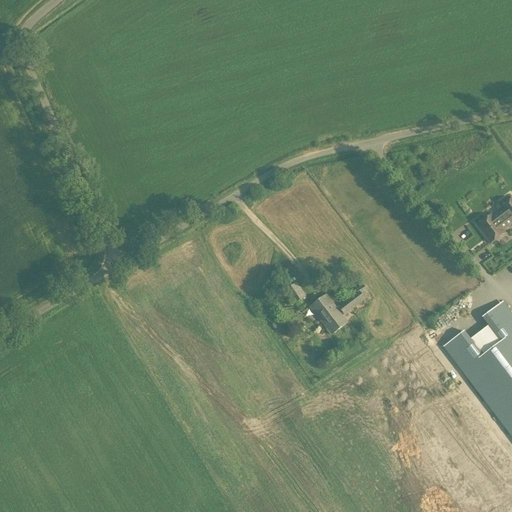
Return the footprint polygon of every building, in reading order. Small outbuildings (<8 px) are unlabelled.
[(499,216),(508,227),(511,224),(511,199),(501,208),(504,212),(499,216)] [(508,227),(499,216),(494,219),(491,215),(477,226),(490,244),(505,233),(503,231),(508,227)] [(294,305),(306,297),(297,283),(285,292),(294,305)] [(357,292),(336,309),(326,296),(310,308),(327,330),(326,330),(329,335),(331,334),(331,335),(347,323),(343,317),(366,300),(361,294),(367,290),(363,285),(355,290),(357,292)] [(284,292),(281,288),(272,294),(282,309),(291,303),(284,292)] [(511,317),(501,304),(482,318),(495,335),(477,349),(464,332),(445,347),(464,371),(475,363),(511,411),(511,317)]
